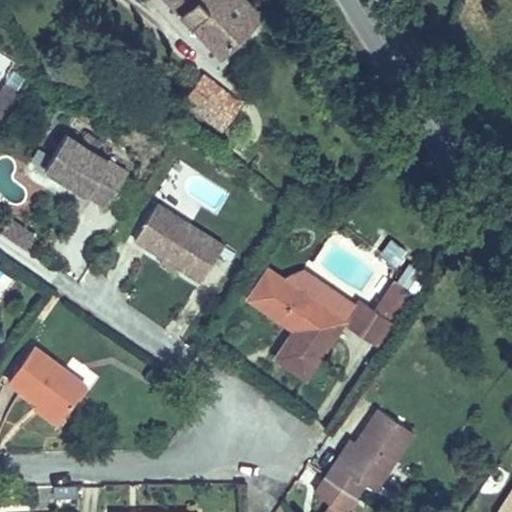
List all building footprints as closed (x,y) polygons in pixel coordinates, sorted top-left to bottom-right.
[(255,21),(234,0),(150,0),(213,63),(255,21)] [(235,115),(195,84),(178,105),(217,136),(235,115)] [(71,192),(98,209),(119,174),(58,137),(37,171),(71,192)] [(157,261),(192,286),(217,251),(152,205),(127,240),(157,261)] [(35,232),(10,216),(2,228),(27,245),(35,232)] [(397,265),(406,245),(387,236),(378,256),(397,265)] [(338,327),(277,281),(261,269),(234,304),(266,328),(281,339),(263,363),(294,386),(336,330),(338,327)] [(338,327),(336,330),(375,358),(390,336),(377,327),(360,314),(351,308),(347,314),(296,275),(277,281),(338,327)] [(403,292),(386,280),(360,314),(377,327),(403,292)] [(78,392),(18,348),(0,371),(0,393),(18,407),(51,431),(78,392)] [(51,431),(18,407),(13,416),(26,425),(45,439),(51,431)] [(327,462),(312,481),(348,506),(358,494),(370,503),(412,444),(373,414),(353,440),(333,465),(327,462)] [(298,498),(317,511),(343,511),(348,506),(312,481),(298,498)] [(509,511),(511,511),(511,487),(510,486),(499,501),(510,511),(509,511)] [(509,511),(510,511),(499,501),(490,511),(509,511)]
